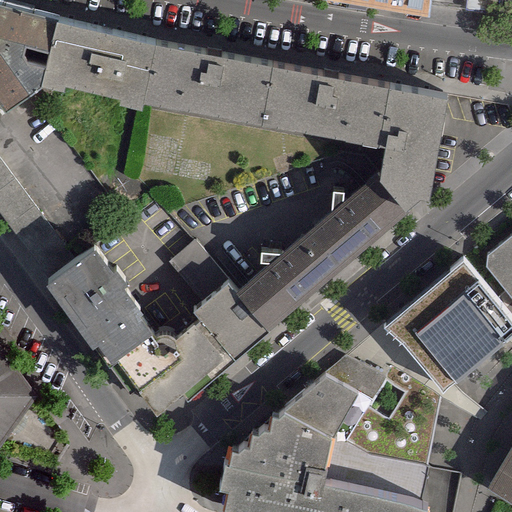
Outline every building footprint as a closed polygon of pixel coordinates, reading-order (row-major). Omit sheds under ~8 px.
[(24,0),(0,0),(0,100),(7,111),(32,93),(46,80),(61,9),(24,0)] [(153,102),(167,32),(61,9),(46,80),(153,102)] [(262,124),(277,56),(167,32),(153,102),(262,124)] [(372,147),(385,76),(277,56),(262,124),(372,147)] [(385,76),(372,147),(379,148),(376,172),(407,208),(434,188),(454,90),(385,76)] [(0,208),(50,278),(78,258),(0,150),(0,208)] [(407,208),(376,172),(356,188),(241,285),(271,321),(407,208)] [(511,232),(481,256),(511,292),(511,232)] [(78,258),(50,278),(77,314),(88,329),(138,293),(126,276),(102,242),(101,241),(78,258)] [(511,313),(463,256),(385,324),(445,393),(511,334),(511,313)] [(241,285),(225,266),(184,296),(189,304),(227,354),(231,359),(271,321),(241,285)] [(138,293),(88,329),(152,411),(227,354),(189,304),(161,326),(138,293)] [(0,450),(1,451),(41,400),(0,339),(0,450)] [(280,410),(334,438),(366,388),(328,371),(280,410)] [(334,438),(280,410),(227,449),(215,485),(223,486),(226,504),(261,511),(426,511),(429,498),(325,478),(334,438)] [(511,456),(495,486),(511,494),(511,456)] [(410,484),(411,460),(390,459),(389,483),(410,484)]
